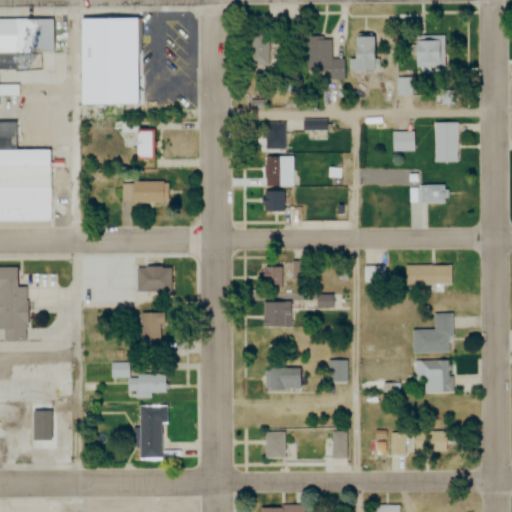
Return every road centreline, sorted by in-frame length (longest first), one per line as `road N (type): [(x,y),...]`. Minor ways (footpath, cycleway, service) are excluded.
road 1 (residential): [(496,0),(500,511)]
road 2 (residential): [(511,480),(0,484)]
road 3 (residential): [(215,0),(217,511)]
road 4 (residential): [(0,241),(511,239)]
